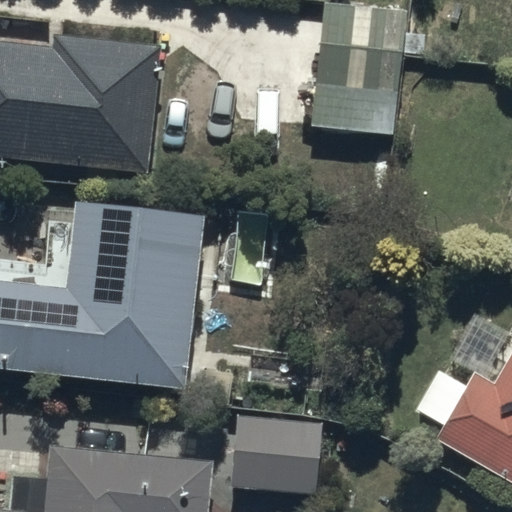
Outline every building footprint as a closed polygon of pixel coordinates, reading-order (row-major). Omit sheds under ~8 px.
[(409,23),(325,18),(317,138),(401,143),(409,23)] [(38,46),(37,55),(0,50),(0,166),(150,182),(164,55),(55,44),(54,48),(38,46)] [(209,196),(83,183),(74,269),(0,260),(0,353),(191,373),(209,196)] [(511,343),(492,380),(470,368),(467,375),(440,360),(416,402),(448,420),(441,433),(511,472),(511,343)] [(327,410),(238,405),(235,478),(324,483),(327,410)] [(212,511),(218,446),(52,433),(49,465),(20,463),(18,495),(0,493),(0,511),(212,511)]
